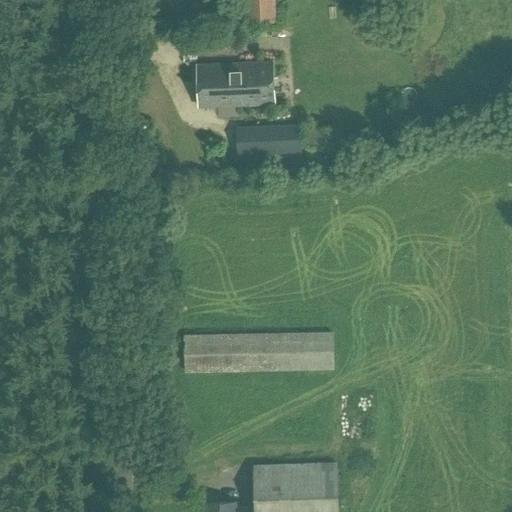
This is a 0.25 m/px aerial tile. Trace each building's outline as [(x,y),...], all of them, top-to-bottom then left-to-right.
[(244,0),(246,27),(277,26),(275,0),(244,0)] [(199,107),(274,104),(273,64),(197,67),(199,107)] [(237,155),(301,153),(300,125),(237,127),(237,155)] [(344,125),(306,127),(307,148),(345,146),(344,125)] [(185,373),(335,371),(334,332),(184,335),(185,373)] [(339,511),(338,463),(254,465),(255,506),(236,507),(236,502),(204,503),(204,511),(339,511)]
